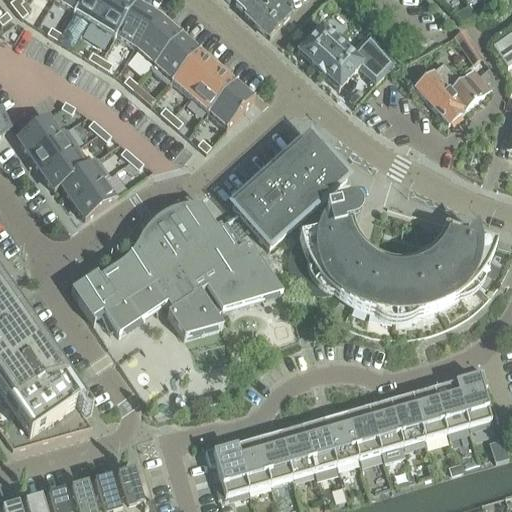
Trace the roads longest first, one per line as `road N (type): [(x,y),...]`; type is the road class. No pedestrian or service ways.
road 1 (residential): [(480,349),(386,384),(341,372),(283,387),(252,427),(169,447),(188,511)]
road 2 (residential): [(0,476),(123,438),(125,405),(41,289),(49,266)]
road 3 (residential): [(298,93),(197,182),(132,205),(49,266)]
road 4 (residential): [(420,182),(298,93)]
road 5 (residential): [(420,182),(443,145),(497,104),(495,75)]
